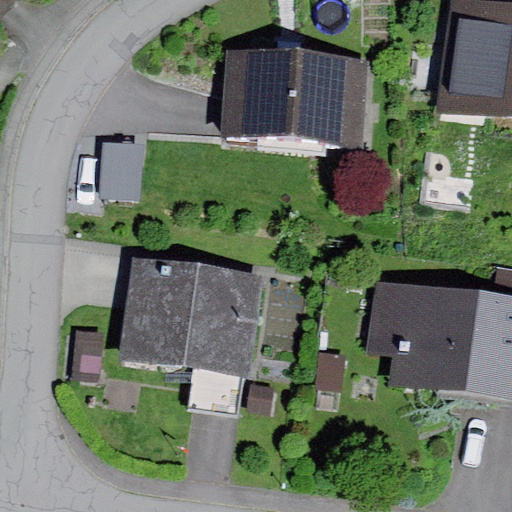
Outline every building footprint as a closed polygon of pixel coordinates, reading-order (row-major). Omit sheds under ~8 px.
[(0,0),(0,22),(21,0),(0,0)] [(511,5),(464,0),(453,0),(439,115),(511,123),(511,5)] [(228,52),(222,141),(365,150),(371,62),(228,52)] [(142,145),(103,144),(101,201),(140,203),(142,145)] [(267,273),(135,257),(122,359),(194,368),(189,409),(238,415),(243,375),(254,377),(267,273)] [(511,271),(498,269),(494,292),(511,294),(511,271)] [(511,299),(376,283),(367,354),(395,357),(391,386),(511,400),(511,299)] [(105,335),(78,333),(74,384),(101,386),(105,335)] [(274,388),(252,385),(248,414),(270,417),(274,388)]
